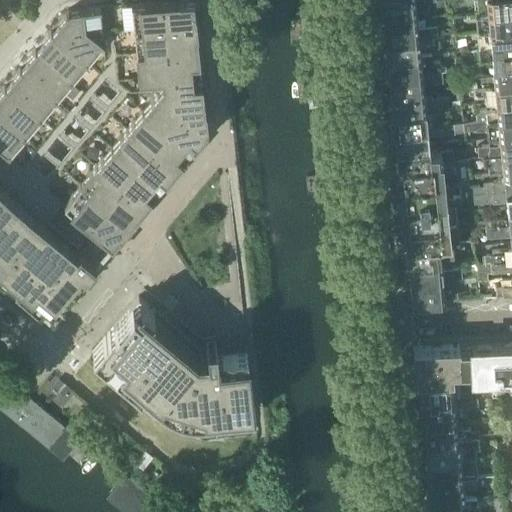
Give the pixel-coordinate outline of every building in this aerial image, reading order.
[(91,350),(154,404),(205,420),(205,418),(253,413),(244,333),(225,335),(205,337),(207,349),(201,350),(137,295),(95,260),(49,221),(65,202),(111,241),(206,128),(192,0),(161,0),(129,3),(101,6),(71,10),(68,10),(0,89),(0,273),(49,315),(91,350)] [(302,0),(299,4),(304,45),(309,49),(315,48),(318,44),(313,2),(310,0),(302,0)] [(421,0),(378,4),(380,22),(415,19),(414,10),(435,9),(434,5),(445,4),(444,0),(421,0)] [(511,0),(472,0),(473,2),(474,13),(478,12),(511,8),(511,0)] [(511,8),(478,12),(474,13),(476,31),(480,31),(489,30),(511,27),(511,8)] [(415,19),(380,22),(382,41),(437,35),(436,25),(436,24),(416,26),(415,19)] [(470,38),(471,49),(476,48),(511,44),(511,27),(489,30),(490,37),(470,38)] [(382,41),(383,59),(418,54),(417,46),(438,44),(437,35),(382,41)] [(477,58),(492,56),(493,65),(511,63),(511,44),(476,48),(477,58)] [(383,59),(385,77),(441,70),(444,70),(443,64),(440,65),(439,60),(433,60),(432,53),(418,54),(383,59)] [(311,105),(315,108),(321,108),(325,103),(321,62),(317,58),(311,59),(307,63),(311,105)] [(458,87),(472,85),(511,80),(511,63),(493,65),(493,72),(480,73),(457,76),(458,87)] [(385,77),(387,94),(422,91),(422,81),(442,80),(441,70),(385,77)] [(485,101),(496,100),(511,98),(511,80),(472,85),(473,94),(484,93),(485,101)] [(447,95),(443,95),(423,97),(422,91),(387,94),(389,112),(441,106),(444,106),(449,106),(447,95)] [(475,109),(476,120),(511,116),(511,98),(496,100),(497,108),(484,109),(475,109)] [(389,112),(390,129),(433,125),(432,116),(442,116),(441,106),(389,112)] [(486,137),(500,136),(511,134),(511,116),(476,120),(463,121),(464,129),(476,128),(476,130),(485,129),(486,137)] [(390,129),(392,147),(428,143),(427,135),(451,132),(451,131),(464,130),(463,121),(433,125),(390,129)] [(313,127),(318,169),(322,172),(328,172),(332,167),(327,126),(323,122),(317,123),(313,127)] [(478,155),(481,155),(511,152),(511,134),(500,136),(501,144),(477,145),(478,155)] [(392,147),(394,165),(466,158),(465,149),(452,150),(452,148),(440,149),(440,150),(429,151),(428,143),(392,147)] [(487,173),(503,171),(511,170),(511,152),(481,155),(482,162),(482,165),(487,165),(487,173)] [(394,165),(396,185),(468,178),(466,158),(394,165)] [(469,186),(469,193),(511,188),(511,170),(503,171),(504,179),(492,180),(482,181),(483,185),(469,186)] [(446,201),(454,200),(461,199),(460,197),(470,196),(469,193),(469,186),(468,178),(396,185),(398,206),(446,201)] [(511,188),(469,193),(470,196),(470,198),(470,202),(506,199),(507,207),(511,206),(511,188)] [(456,220),(455,209),(454,200),(446,201),(398,206),(400,226),(448,221),(456,220)] [(488,220),(489,225),(511,223),(511,206),(507,207),(508,214),(501,214),(488,216),(488,220)] [(448,221),(400,226),(402,247),(450,241),(448,221)] [(511,223),(489,225),(485,226),(485,231),(486,236),(510,234),(510,242),(511,241),(511,223)] [(329,231),(325,236),(329,277),(334,281),(340,280),(343,276),(339,234),(335,231),(329,231)] [(402,247),(404,265),(440,261),(439,252),(458,250),(458,248),(462,247),(461,240),(450,241),(402,247)] [(481,254),(482,261),(511,259),(511,241),(510,242),(511,249),(491,250),(491,254),(481,254)] [(476,265),(477,274),(478,279),(487,278),(487,271),(511,269),(511,259),(482,261),(476,262),(476,265)] [(459,266),(454,267),(441,268),(440,261),(404,265),(406,283),(457,276),(460,276),(459,266)] [(458,281),(457,276),(406,283),(407,299),(457,297),(455,287),(455,281),(458,281)] [(487,278),(478,279),(479,296),(511,294),(511,284),(501,285),(495,285),(491,285),(491,278),(487,278)] [(484,376),(490,376),(511,375),(511,342),(489,343),(489,341),(476,342),(476,344),(458,345),(460,377),(469,376),(484,376)] [(452,377),(460,377),(458,345),(412,346),(415,379),(452,377)] [(371,379),(377,379),(380,378),(379,369),(370,369),(369,369),(370,379),(371,379)] [(501,393),(511,392),(511,375),(490,376),(492,393),(501,393)] [(9,376),(0,387),(0,406),(63,461),(82,438),(9,376)] [(339,382),(344,424),(348,428),(354,427),(358,423),(353,381),(349,377),(343,378),(339,382)] [(453,388),(452,377),(415,379),(417,400),(427,399),(428,401),(439,400),(439,397),(454,396),(454,398),(467,397),(466,388),(453,388)] [(54,385),(62,392),(67,386),(59,379),(54,385)] [(511,392),(501,393),(502,403),(511,402),(511,392)] [(467,407),(467,406),(467,405),(477,404),(476,397),(467,397),(454,398),(454,396),(439,397),(439,400),(428,401),(427,399),(417,400),(419,419),(456,418),(466,417),(466,407),(467,407)] [(419,419),(421,439),(432,439),(432,440),(443,439),(442,436),(458,435),(459,438),(479,437),(479,429),(470,430),(470,428),(457,428),(456,418),(419,419)] [(421,439),(423,460),(460,458),(459,449),(480,448),(479,437),(459,438),(458,435),(442,436),(443,439),(432,440),(432,439),(421,439)] [(151,456),(144,450),(140,455),(147,461),(151,456)] [(423,460),(425,479),(435,478),(435,480),(446,479),(446,476),(462,476),(463,477),(475,476),(494,475),(493,466),(461,468),(460,458),(423,460)] [(425,479),(427,499),(464,498),(463,486),(476,486),(475,476),(463,477),(462,476),(446,476),(446,479),(435,480),(435,478),(425,479)] [(427,499),(428,511),(495,511),(495,506),(478,507),(465,507),(464,498),(427,499)]
